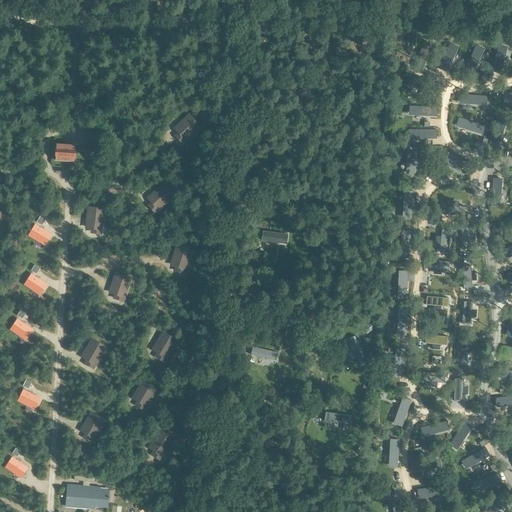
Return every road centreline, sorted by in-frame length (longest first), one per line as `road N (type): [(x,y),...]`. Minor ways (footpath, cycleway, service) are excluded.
road 1 (track): [(0,20),(78,27),(511,17)]
road 2 (track): [(47,511),(69,192),(66,175),(50,166),(46,143),(71,115),(78,27)]
road 3 (track): [(174,511),(187,456),(192,330),(166,303),(150,262),(64,270)]
